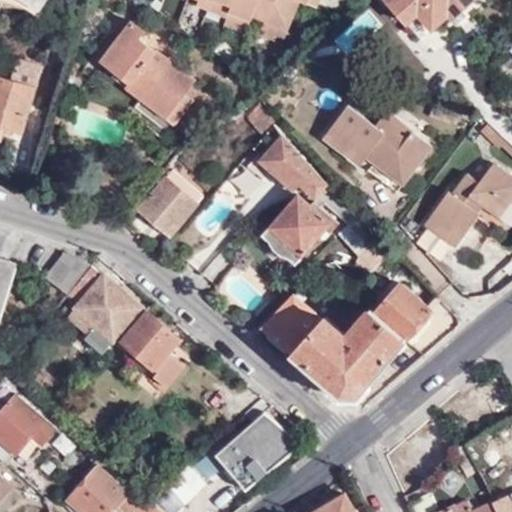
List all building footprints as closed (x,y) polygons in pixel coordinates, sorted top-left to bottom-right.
[(199,6),(209,10),(213,1),(210,0),(202,0),(202,1),(199,6)] [(231,14),(236,0),(213,0),(213,1),(220,4),(218,8),(231,14)] [(254,18),(261,0),(236,0),(231,14),(229,18),(243,24),(247,21),(252,24),(254,18)] [(301,4),(292,0),(261,0),(254,18),(267,23),(289,33),(301,4)] [(320,0),(309,0),(307,6),(317,10),(320,0)] [(385,0),(406,24),(419,14),(432,30),(448,16),(452,21),(476,0),(475,0),(385,0)] [(209,10),(229,18),(231,14),(218,8),(220,4),(213,1),(209,10)] [(160,125),(166,116),(184,93),(193,80),(138,36),(150,22),(139,15),(104,60),(95,55),(88,63),(110,80),(114,75),(142,98),(135,106),(160,125)] [(227,25),(247,34),(252,24),(247,21),(243,24),(229,18),(227,25)] [(285,41),(289,33),(267,23),(262,31),(285,41)] [(54,75),(63,78),(72,51),(68,50),(63,48),(54,75)] [(38,87),(0,74),(0,124),(23,132),(38,87)] [(184,93),(166,116),(174,123),(192,101),(184,93)] [(435,147),(390,109),(378,123),(351,102),(325,132),(398,191),(435,147)] [(274,123),(259,104),(247,115),(262,135),(274,123)] [(511,141),(494,124),(486,131),(503,148),(505,146),(511,152),(511,141)] [(283,135),(275,126),(254,149),(262,158),(283,135)] [(329,185),(283,135),(262,158),(260,160),(293,190),(300,184),(316,199),(318,196),(329,185)] [(511,208),(511,175),(502,168),(486,187),(471,175),(456,195),(451,192),(424,225),(456,250),(483,218),(496,228),(511,208)] [(166,180),(196,206),(203,197),(174,171),(166,180)] [(170,234),(196,206),(166,180),(140,209),(170,234)] [(352,224),(358,218),(336,192),(329,185),(318,196),(352,224)] [(298,194),(296,196),(271,227),(304,256),(333,223),(326,218),(329,214),(319,206),(316,209),(308,202),(312,200),(309,197),(305,200),(298,194)] [(394,253),(361,214),(358,218),(352,224),(342,234),(363,254),(358,268),(368,278),(394,253)] [(304,256),(271,227),(263,235),(296,265),(304,256)] [(443,263),(453,249),(426,231),(417,245),(443,263)] [(91,261),(64,252),(45,276),(66,293),(91,261)] [(0,294),(10,261),(0,258),(0,294)] [(104,274),(93,264),(71,292),(78,298),(68,310),(92,332),(88,337),(104,351),(144,305),(106,272),(104,274)] [(447,335),(460,324),(456,317),(442,304),(438,300),(429,310),(404,285),(376,313),(406,339),(423,356),(447,335)] [(329,318),(301,293),(267,329),(295,353),(329,318)] [(343,395),(358,394),(406,339),(376,313),(353,293),(346,299),(364,316),(347,332),(330,317),(329,318),(295,353),(343,395)] [(179,338),(149,311),(124,338),(155,366),(179,338)] [(168,385),(184,366),(172,355),(155,373),(159,377),(168,385)] [(150,387),(160,395),(168,385),(159,377),(150,387)] [(0,457),(6,463),(14,455),(23,463),(34,449),(38,451),(55,431),(43,422),(44,419),(14,394),(0,412),(0,457)] [(217,453),(265,414),(254,405),(211,445),(217,453)] [(294,437),(265,414),(217,453),(234,474),(246,488),(293,452),(294,437)] [(476,464),(466,443),(457,448),(453,452),(463,470),(476,464)] [(104,458),(101,456),(84,476),(89,480),(72,498),(87,511),(112,511),(130,493),(103,469),(109,462),(104,458)] [(0,496),(10,486),(0,477),(0,496)] [(190,511),(197,506),(172,481),(152,499),(167,511),(190,511)] [(432,492),(408,503),(411,511),(430,511),(438,508),(432,492)] [(511,511),(511,493),(476,511),(469,498),(441,511),(511,511)] [(354,511),(345,495),(316,511),(354,511)]
